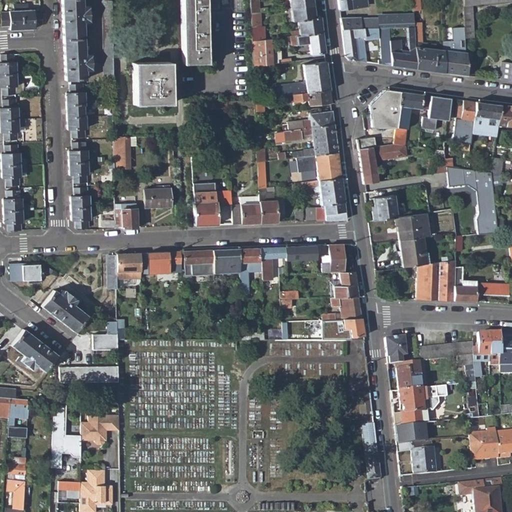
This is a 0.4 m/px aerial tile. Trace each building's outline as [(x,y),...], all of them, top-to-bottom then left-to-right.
[(80,0),(61,0),(64,80),(84,79),(83,70),(91,70),(91,58),(93,58),(93,50),(87,50),(85,52),(83,52),(82,23),(84,23),(87,26),(92,26),(91,18),(89,18),(88,7),(81,7),(80,0)] [(111,0),(101,0),(103,75),(112,75),(111,0)] [(203,0),(179,0),(181,63),(205,63),(203,0)] [(246,0),(247,13),(261,12),(261,8),(253,9),(252,0),(246,0)] [(337,0),(338,9),(366,6),(365,0),(337,0)] [(8,12),(0,12),(1,26),(9,25),(9,29),(21,28),(20,1),(13,2),(14,5),(12,7),(12,10),(8,10),(8,12)] [(25,1),(20,1),(21,28),(32,28),(32,24),(40,24),(40,10),(32,10),(31,9),(28,9),(28,7),(26,5),(25,1)] [(465,37),(473,37),(471,5),(462,6),(465,37)] [(313,8),(291,12),(292,26),(295,25),(295,23),(297,22),(298,29),(299,34),(321,32),(319,17),(315,17),(313,8)] [(400,13),(400,28),(413,27),(413,22),(412,12),(400,13)] [(375,18),(375,29),(388,28),(393,28),(399,28),(400,28),(400,13),(375,14),(375,18)] [(259,16),(248,17),(249,40),(261,39),(259,16)] [(341,30),(361,29),(360,19),(360,18),(340,20),(341,30)] [(375,18),(360,19),(361,29),(375,29),(375,18)] [(415,70),(414,48),(414,43),(413,27),(400,28),(399,28),(399,32),(407,31),(408,51),(402,50),(399,40),(393,40),(393,28),(388,28),(390,67),(415,70)] [(390,67),(388,28),(375,29),(361,29),(341,30),(344,56),(348,60),(357,62),(355,38),(362,38),(365,38),(365,40),(376,40),(378,65),(384,66),(390,67)] [(291,35),(286,36),(287,44),(290,43),(290,45),(291,45),(309,43),(310,53),(323,51),(321,32),(299,34),(291,35)] [(250,66),(271,63),(270,38),(261,39),(249,40),(250,66)] [(355,38),(357,62),(366,63),(362,38),(355,38)] [(415,70),(443,73),(443,51),(435,50),(414,48),(415,70)] [(467,76),(466,62),(466,53),(443,51),(443,73),(467,76)] [(0,74),(24,73),(23,68),(19,68),(15,67),(15,62),(12,62),(12,54),(0,54),(0,74)] [(132,103),(168,103),(168,61),(132,61),(132,103)] [(291,88),(267,91),(268,97),(287,95),(328,90),(324,61),(303,64),(305,84),(290,85),(291,88)] [(294,61),(278,62),(280,76),(296,74),(294,61)] [(474,77),(473,61),(466,62),(467,76),(474,77)] [(511,62),(501,61),(499,80),(511,81),(511,62)] [(24,73),(0,74),(0,86),(1,86),(1,94),(14,94),(14,86),(16,86),(16,82),(18,82),(20,79),(24,79),(24,73)] [(69,93),(65,93),(66,105),(93,103),(93,98),(89,98),(86,96),(85,96),(84,92),(83,92),(83,85),(69,85),(69,93)] [(328,90),(287,95),(288,102),(307,100),(307,105),(330,102),(328,90)] [(369,128),(393,128),(399,92),(383,90),(367,105),(369,128)] [(399,92),(393,128),(392,137),(403,138),(405,128),(402,128),(405,110),(405,106),(411,107),(421,108),(422,104),(425,104),(426,95),(399,92)] [(445,121),(448,99),(428,97),(425,118),(420,117),(419,129),(433,131),(435,120),(445,121)] [(2,108),(0,108),(0,120),(26,119),(26,113),(21,113),(19,111),(17,111),(17,108),(15,108),(14,100),(1,100),(2,108)] [(475,102),(462,100),(461,105),(456,104),(455,118),(461,119),(473,120),(475,102)] [(225,101),(188,103),(188,109),(226,107),(225,101)] [(497,105),(475,102),(473,120),(472,124),(494,127),(495,125),(497,105)] [(93,103),(66,105),(66,117),(85,117),(85,112),(88,111),(90,109),(93,109),(93,103)] [(511,106),(497,105),(495,125),(511,126),(511,106)] [(309,119),(301,119),(302,128),(333,124),(331,111),(308,114),(309,119)] [(85,117),(66,117),(66,129),(71,128),(71,137),(84,136),(84,128),(85,128),(85,125),(88,125),(91,122),(94,122),(94,116),(85,117)] [(26,119),(0,120),(0,131),(3,131),(3,139),(16,139),(16,131),(18,131),(17,127),(20,127),(22,125),(26,125),(26,119)] [(473,120),(461,119),(460,128),(472,129),(472,124),(473,120)] [(302,128),(282,130),(284,141),(300,139),(299,135),(305,134),(311,134),(312,149),(292,152),(293,158),(312,155),(336,152),(333,124),(302,128)] [(128,135),(118,136),(118,154),(119,167),(128,167),(128,145),(128,135)] [(355,139),(356,149),(373,147),(373,144),(372,138),(355,139)] [(369,182),(377,181),(374,160),(407,155),(405,143),(391,141),(373,144),(373,147),(356,149),(361,184),(369,182)] [(72,151),(67,151),(68,163),(95,161),(95,156),(92,156),(89,153),(87,153),(87,150),(85,150),(85,143),(71,143),(72,151)] [(4,154),(0,153),(0,155),(1,166),(28,164),(28,158),(24,158),(21,156),(19,156),(19,153),(17,153),(17,145),(4,145),(4,154)] [(266,148),(258,148),(257,180),(265,180),(266,148)] [(336,152),(312,155),(312,161),(316,160),(323,159),(324,170),(321,171),(322,176),(339,173),(336,152)] [(323,159),(316,160),(317,171),(321,171),(324,170),(323,159)] [(500,160),(491,159),(490,172),(497,173),(498,173),(500,160)] [(95,161),(68,163),(68,174),(72,174),(73,182),(86,181),(85,173),(88,173),(88,169),(90,169),(92,167),(96,167),(95,161)] [(28,164),(1,166),(1,177),(5,177),(5,185),(18,184),(18,176),(20,176),(20,172),(22,172),(24,169),(28,169),(28,164)] [(490,172),(445,168),(446,172),(448,187),(465,185),(474,192),(476,214),(474,219),(476,234),(496,232),(491,187),(490,172)] [(498,186),(497,173),(490,172),(491,187),(498,186)] [(340,177),(299,182),(299,189),(310,188),(311,188),(317,185),(317,190),(319,207),(304,208),(305,221),(345,219),(340,177)] [(214,182),(192,184),(194,226),(216,225),(215,214),(219,213),(219,205),(219,201),(215,201),(215,192),(214,182)] [(273,186),(257,188),(258,204),(259,223),(275,222),(274,200),(264,201),(263,193),(273,192),(273,186)] [(73,196),(69,196),(69,208),(97,206),(97,200),(93,201),(91,199),(88,199),(88,196),(86,196),(86,188),(73,188),(73,196)] [(169,188),(142,189),(143,207),(170,206),(169,188)] [(6,199),(2,199),(3,210),(30,209),(30,202),(25,202),(24,201),(20,201),(19,190),(6,191),(6,199)] [(230,191),(215,192),(215,201),(219,201),(219,205),(230,204),(230,191)] [(273,192),(263,193),(264,201),(274,200),(273,192)] [(394,217),(400,217),(400,213),(394,214),(392,195),(372,198),(374,211),(370,212),(371,220),(394,217)] [(119,199),(115,199),(116,228),(123,227),(122,208),(136,208),(136,202),(119,202),(119,199)] [(219,213),(215,214),(216,225),(231,224),(230,205),(230,204),(219,205),(219,213)] [(258,204),(230,205),(231,224),(259,223),(258,204)] [(97,206),(69,208),(70,219),(74,218),(74,227),(87,226),(87,218),(89,218),(89,215),(92,215),(94,212),(97,212),(97,206)] [(136,208),(122,208),(123,227),(138,227),(136,208)] [(30,209),(3,210),(3,222),(7,222),(8,230),(21,229),(20,221),(21,221),(21,217),(23,216),(25,214),(30,214),(30,209)] [(397,240),(420,237),(426,236),(423,213),(400,217),(394,217),(397,240)] [(455,261),(455,267),(462,266),(468,266),(469,251),(461,251),(460,236),(454,236),(455,261)] [(397,240),(400,266),(423,264),(420,237),(397,240)] [(328,262),(320,263),(320,273),(337,272),(342,272),(341,244),(328,245),(328,256),(328,262)] [(295,246),(283,246),(284,260),(289,259),(289,257),(296,256),(295,246)] [(267,247),(260,247),(261,286),(270,285),(270,279),(271,279),(271,258),(267,258),(267,247)] [(237,248),(211,249),(212,272),(238,271),(237,248)] [(257,248),(237,248),(238,271),(239,296),(245,296),(244,275),(246,275),(248,271),(248,264),(254,264),(254,268),(257,268),(258,265),(257,248)] [(211,249),(182,251),(183,275),(212,274),(212,272),(211,249)] [(179,251),(139,253),(139,274),(143,274),(180,272),(179,251)] [(139,253),(115,254),(115,256),(115,279),(139,278),(139,274),(139,253)] [(115,256),(106,256),(107,289),(115,289),(115,286),(115,279),(115,256)] [(415,299),(453,301),(455,267),(455,261),(417,266),(415,299)] [(8,280),(39,281),(39,267),(18,266),(18,263),(9,263),(8,280)] [(475,294),(475,287),(461,286),(462,280),(462,266),(455,267),(453,301),(475,302),(475,294)] [(339,285),(333,285),(333,297),(337,297),(357,296),(353,272),(342,272),(337,272),(339,285)] [(507,295),(507,284),(475,283),(475,287),(475,294),(507,295)] [(40,306),(72,331),(84,315),(70,305),(76,303),(79,299),(72,294),(71,296),(62,289),(58,295),(51,291),(40,306)] [(357,296),(337,297),(339,313),(340,319),(360,318),(357,296)] [(289,298),(279,299),(279,308),(289,308),(289,298)] [(334,319),(327,320),(327,327),(334,326),(341,326),(343,337),(351,337),(363,335),(360,318),(340,319),(334,319)] [(91,335),(92,350),(116,350),(116,322),(106,322),(106,335),(91,335)] [(341,326),(334,326),(335,335),(340,334),(340,337),(343,337),(341,326)] [(54,355),(22,330),(10,345),(24,356),(16,358),(15,360),(22,366),(23,364),(32,371),(36,365),(42,371),(54,355)] [(498,333),(476,333),(476,355),(470,355),(473,378),(480,377),(478,363),(487,362),(488,366),(498,365),(497,354),(498,337),(498,333)] [(383,339),(386,364),(395,363),(400,363),(400,356),(404,355),(402,337),(383,339)] [(497,354),(498,365),(511,365),(511,337),(498,337),(497,354)] [(465,343),(458,343),(459,356),(466,356),(465,343)] [(438,345),(430,346),(432,359),(439,359),(438,345)] [(445,345),(438,345),(439,359),(446,358),(445,345)] [(430,346),(423,347),(425,360),(432,359),(430,346)] [(423,347),(416,348),(417,361),(425,360),(423,347)] [(473,378),(470,355),(466,356),(459,356),(455,357),(456,366),(464,365),(465,383),(467,383),(468,390),(474,389),(473,382),(473,378)] [(420,382),(417,361),(400,363),(395,363),(395,368),(394,368),(396,390),(419,388),(418,382),(420,382)] [(511,365),(498,365),(498,374),(511,373),(511,365)] [(59,367),(59,383),(117,382),(117,367),(59,367)] [(419,388),(396,390),(398,401),(401,401),(402,412),(391,413),(393,427),(420,424),(423,423),(427,423),(426,415),(422,416),(422,412),(426,411),(431,411),(437,403),(437,397),(446,396),(444,385),(419,388)] [(16,391),(0,388),(0,397),(8,398),(15,399),(16,391)] [(379,478),(369,391),(356,392),(363,457),(365,480),(379,478)] [(8,398),(7,409),(6,418),(6,437),(25,438),(26,428),(12,427),(12,418),(27,419),(27,410),(24,410),(25,400),(15,399),(8,398)] [(66,404),(53,403),(50,469),(60,469),(61,454),(69,455),(72,458),(80,459),(80,441),(80,437),(64,436),(66,404)] [(88,424),(80,423),(80,437),(80,441),(94,441),(94,443),(97,445),(101,445),(104,443),(104,442),(105,442),(105,437),(103,435),(103,432),(105,432),(118,432),(117,417),(105,417),(106,408),(88,406),(88,424)] [(420,424),(393,427),(395,444),(422,442),(420,424)] [(467,433),(470,461),(489,459),(489,457),(497,456),(494,433),(494,428),(486,429),(486,432),(467,433)] [(511,430),(494,433),(497,456),(497,458),(509,457),(509,453),(511,452),(511,430)] [(422,442),(395,444),(396,453),(410,451),(412,473),(398,475),(398,476),(434,472),(431,441),(422,442)] [(5,480),(4,493),(11,493),(9,508),(4,508),(3,511),(20,511),(23,466),(17,465),(10,464),(7,464),(6,475),(11,475),(10,481),(5,480)] [(87,483),(80,483),(80,491),(79,511),(94,511),(95,506),(111,506),(111,487),(104,487),(104,471),(87,471),(87,483)] [(502,511),(499,478),(460,482),(461,492),(471,491),(472,494),(472,511),(502,511)] [(471,491),(461,492),(460,482),(458,482),(459,495),(472,494),(471,491)] [(57,491),(80,491),(80,483),(57,483),(57,491)]
